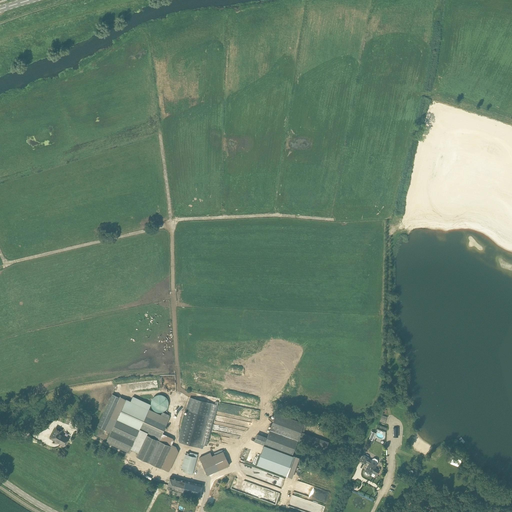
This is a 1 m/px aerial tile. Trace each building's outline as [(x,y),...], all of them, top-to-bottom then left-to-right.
[(110,398),(97,426),(111,432),(106,442),(129,453),(139,429),(140,430),(140,429),(159,438),(158,440),(146,435),(136,457),(148,463),(167,471),(177,449),(171,446),(173,441),(172,440),(173,438),(162,433),(169,419),(168,419),(169,415),(162,412),(161,415),(149,410),(151,405),(133,396),(131,401),(126,399),(120,397),(112,394),(110,398)] [(151,401),(151,403),(151,406),(152,408),(154,410),(157,412),(160,412),(162,412),(165,410),(167,409),(168,406),(169,403),(168,401),(167,398),(165,396),(162,395),(160,394),(157,395),(154,396),(152,398),(151,401)] [(215,403),(191,397),(179,442),(200,447),(201,444),(204,444),(207,445),(219,402),(216,401),(215,403)] [(307,424),(276,413),(264,445),(293,455),(298,441),(326,451),(329,441),(301,431),(302,430),(304,431),(307,424)] [(62,430),(57,427),(52,435),(56,437),(54,441),(64,446),(69,438),(60,433),(62,430)] [(264,445),(266,437),(257,434),(254,441),(264,445)] [(264,445),(256,465),(285,475),(292,455),(264,445)] [(224,451),(213,456),(211,452),(199,458),(207,475),(230,465),(224,451)] [(189,455),(185,454),(181,468),(186,469),(185,472),(193,474),(197,457),(198,454),(190,452),(189,455)] [(364,454),(360,461),(366,464),(367,463),(369,464),(368,465),(365,471),(365,472),(365,474),(367,475),(369,475),(370,474),(371,474),(372,472),(377,475),(380,470),(375,468),(377,464),(377,463),(378,462),(377,460),(375,458),(373,458),(372,460),(369,459),(369,458),(364,454)] [(458,456),(457,460),(451,458),(449,463),(459,467),(462,458),(458,456)] [(167,488),(182,492),(185,482),(170,478),(167,488)] [(185,482),(182,492),(199,497),(202,486),(185,482)]
